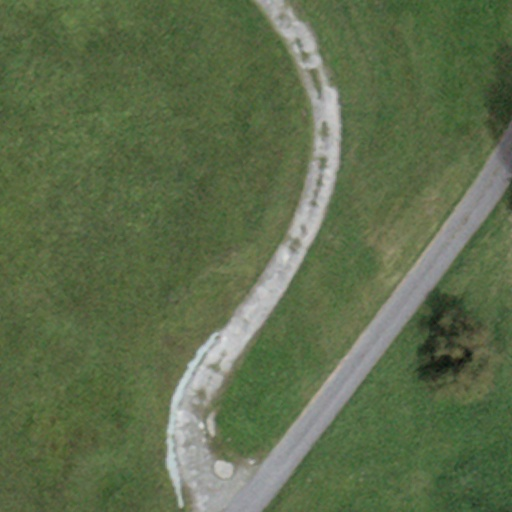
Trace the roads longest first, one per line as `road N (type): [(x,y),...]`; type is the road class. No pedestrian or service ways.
road 1 (track): [(275,0),(335,96),(328,212),(198,410),(198,481),(208,511)]
road 2 (track): [(252,511),(511,188)]
